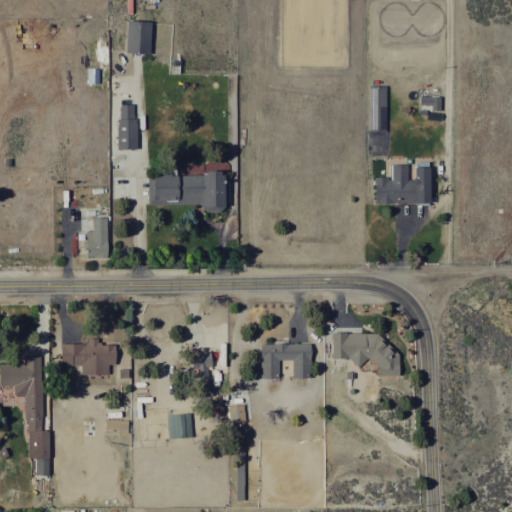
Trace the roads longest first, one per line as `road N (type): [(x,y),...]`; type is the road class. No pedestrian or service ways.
road 1 (tertiary): [(402,296),(346,282),(0,286)]
road 2 (tertiary): [(434,511),(426,344),(402,296)]
